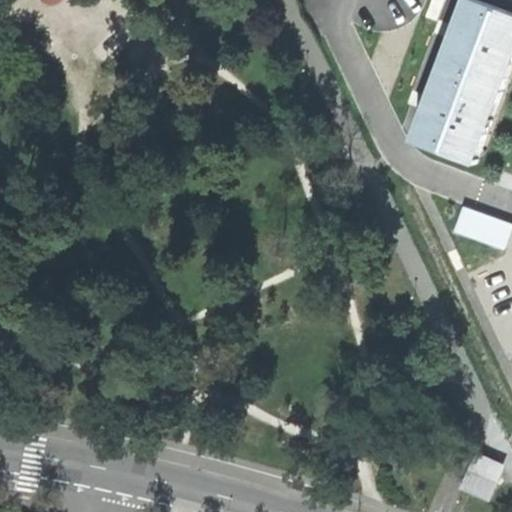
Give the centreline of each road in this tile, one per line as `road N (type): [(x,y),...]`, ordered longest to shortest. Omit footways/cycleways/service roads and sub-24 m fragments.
road 1 (secondary): [(276,511),(125,473)]
road 2 (secondary): [(125,473),(0,451)]
